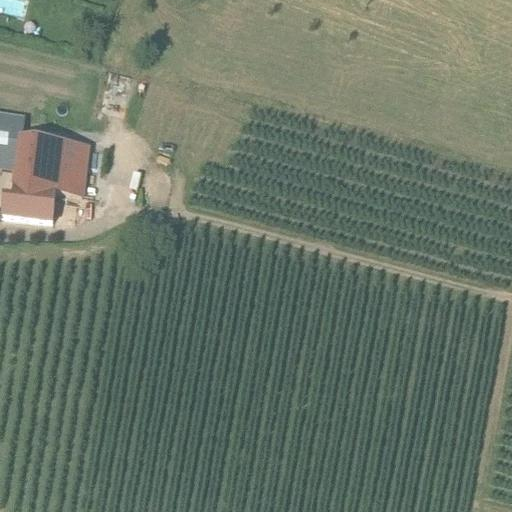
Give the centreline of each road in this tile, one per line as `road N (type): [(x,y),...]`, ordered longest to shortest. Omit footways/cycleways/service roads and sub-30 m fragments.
road 1 (track): [(511,297),(171,210)]
road 2 (track): [(508,297),(473,511)]
